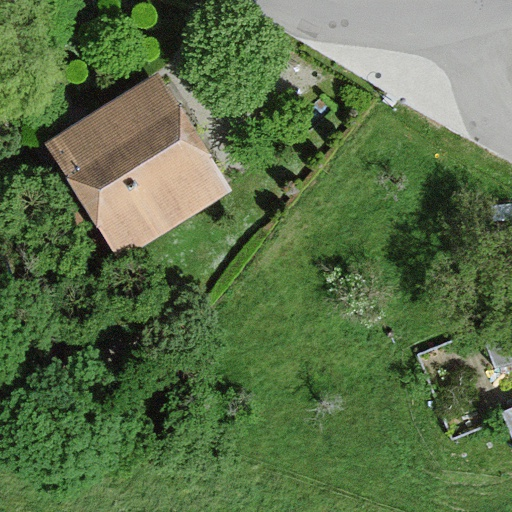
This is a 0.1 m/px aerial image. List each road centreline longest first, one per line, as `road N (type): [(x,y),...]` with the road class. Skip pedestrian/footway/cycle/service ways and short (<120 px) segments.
road 1 (unclassified): [(276,0),(337,15),(456,17)]
road 2 (unclassified): [(456,17),(511,127)]
